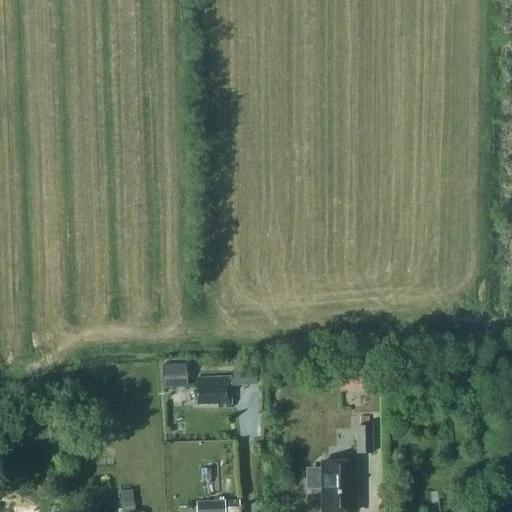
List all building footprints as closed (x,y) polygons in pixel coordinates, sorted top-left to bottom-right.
[(188,388),(186,364),(161,365),(162,390),(188,388)] [(243,371),(235,372),(236,387),(244,386),(243,371)] [(371,389),(370,371),(339,373),(340,391),(371,389)] [(230,408),(229,375),(196,377),(197,405),(215,404),(215,408),(230,408)] [(357,429),(357,455),(372,455),(372,428),(357,429)] [(321,463),(321,511),(355,511),(355,463),(321,463)] [(131,491),(120,492),(121,511),(133,511),(133,503),(132,503),(131,491)] [(430,494),(431,511),(445,511),(443,492),(430,494)] [(457,498),(458,511),(472,511),(471,497),(457,498)] [(224,511),(224,501),(196,502),(195,511),(224,511)]
